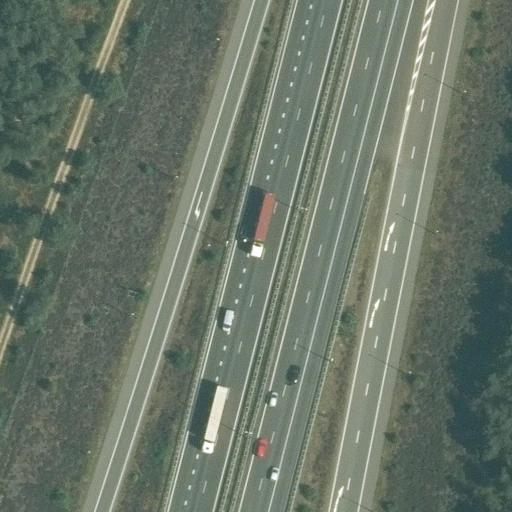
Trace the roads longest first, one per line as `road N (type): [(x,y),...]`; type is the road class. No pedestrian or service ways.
road 1 (motorway): [(254,0),(95,511)]
road 2 (motorway): [(261,511),(391,0)]
road 3 (motorway): [(327,0),(197,511)]
road 4 (motorway): [(347,511),(448,0)]
road 5 (track): [(125,0),(0,350)]
